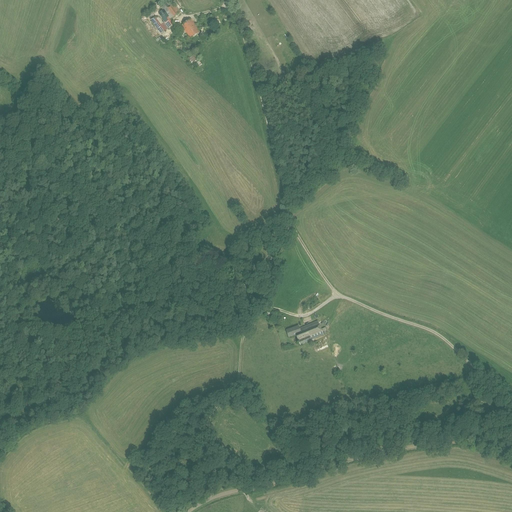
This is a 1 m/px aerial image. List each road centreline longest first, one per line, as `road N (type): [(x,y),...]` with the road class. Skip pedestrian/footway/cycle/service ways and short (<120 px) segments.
road 1 (track): [(228,3),(293,224),(323,276),(343,296),(438,335),(511,403)]
road 2 (unclassified): [(511,434),(341,460),(215,494),(187,511)]
